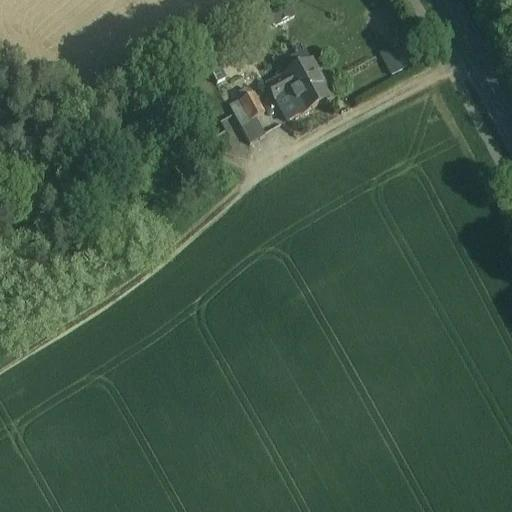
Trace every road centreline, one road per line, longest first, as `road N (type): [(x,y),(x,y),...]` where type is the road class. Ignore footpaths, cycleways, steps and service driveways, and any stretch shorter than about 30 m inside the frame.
road 1 (track): [(254,171),(475,53)]
road 2 (secondary): [(511,123),(446,0)]
